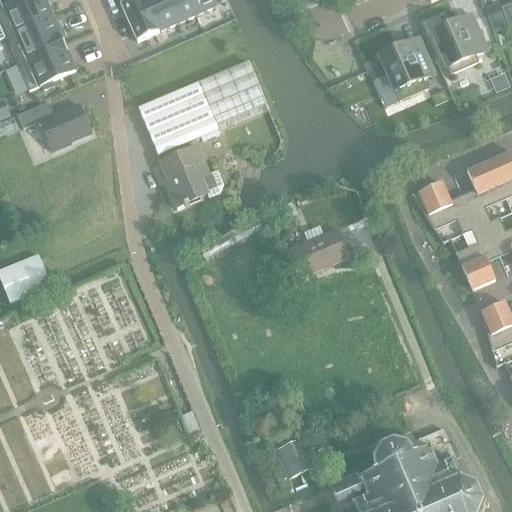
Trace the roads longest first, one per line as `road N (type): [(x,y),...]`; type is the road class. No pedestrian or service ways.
road 1 (residential): [(246,511),(130,236),(105,25),(95,0)]
road 2 (residential): [(511,140),(396,189),(458,310)]
road 3 (residential): [(458,310),(511,421)]
